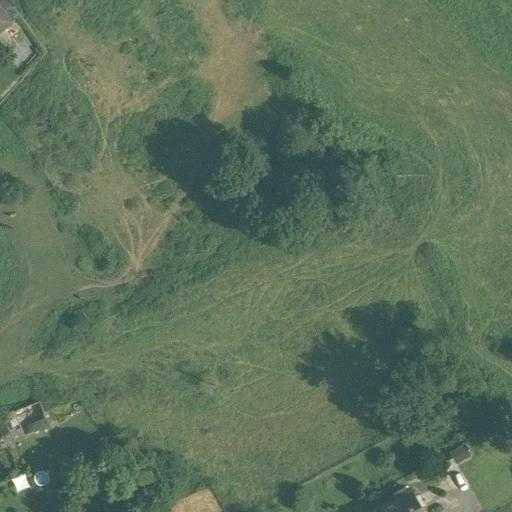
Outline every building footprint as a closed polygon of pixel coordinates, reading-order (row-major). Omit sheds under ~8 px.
[(20,17),(8,0),(0,0),(0,9),(11,24),(20,17)] [(0,32),(11,24),(0,9),(0,32)] [(258,179),(215,202),(225,221),(268,198),(258,179)] [(39,403),(5,417),(4,417),(0,418),(0,448),(0,449),(49,428),(39,403)] [(397,500),(376,511),(422,511),(409,490),(396,498),(397,500)]
